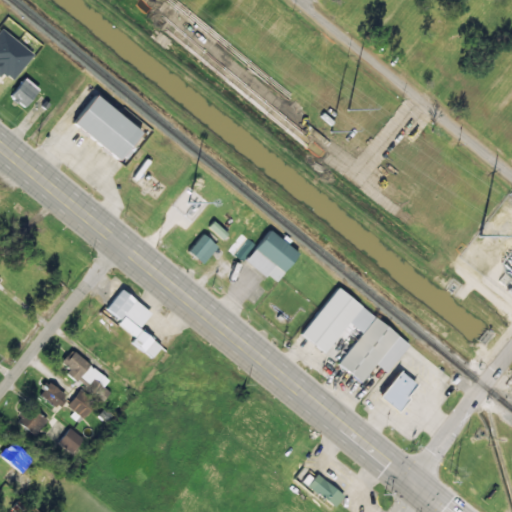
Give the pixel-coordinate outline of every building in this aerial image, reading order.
[(24,108),(38,88),(23,77),(9,97),(24,108)] [(112,157),(68,121),(91,94),(134,129),(112,157)] [(299,251),(281,236),(279,238),(269,229),(245,260),(274,282),(299,251)] [(201,264),(217,246),(202,233),(187,251),(201,264)] [(324,352),(347,321),(361,332),(337,364),(360,382),(374,363),(386,373),(409,343),(335,288),(300,335),(324,352)] [(150,312),(120,289),(105,309),(119,319),(115,323),(134,337),(130,342),(151,358),(160,346),(137,329),(150,312)] [(109,392),(102,386),(107,381),(73,349),(61,362),(69,368),(66,372),(100,403),(109,392)] [(395,411),(416,384),(398,370),(377,396),(395,411)] [(65,396),(46,381),(37,393),(56,407),(65,396)] [(66,405),(82,418),(94,403),(78,390),(66,405)] [(46,428),(36,408),(23,414),(32,435),(46,428)] [(71,453),(83,438),(69,427),(57,442),(71,453)] [(28,465),(24,461),(28,457),(11,440),(0,451),(0,454),(19,474),(28,465)] [(305,486),(334,507),(343,494),(315,474),(305,486)]
